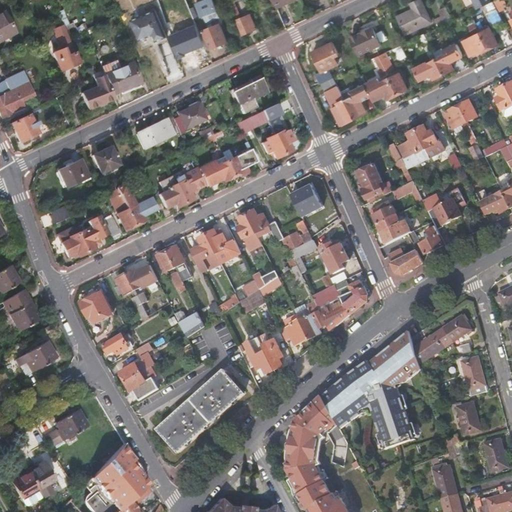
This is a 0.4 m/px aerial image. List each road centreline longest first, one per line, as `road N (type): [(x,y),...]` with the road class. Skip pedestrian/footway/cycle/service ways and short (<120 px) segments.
road 1 (residential): [(325,152),(53,287)]
road 2 (residential): [(11,172),(274,44)]
road 3 (residential): [(511,59),(325,152)]
road 4 (tertiary): [(390,316),(247,438)]
road 5 (residential): [(325,152),(390,316)]
road 6 (residential): [(93,367),(184,511)]
road 7 (residential): [(467,265),(508,417)]
road 8 (residential): [(11,172),(53,287)]
